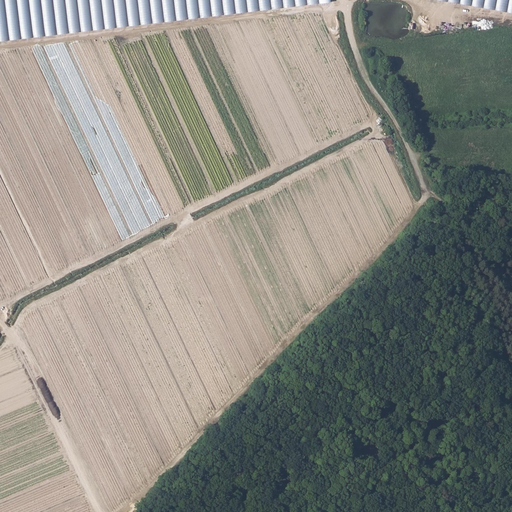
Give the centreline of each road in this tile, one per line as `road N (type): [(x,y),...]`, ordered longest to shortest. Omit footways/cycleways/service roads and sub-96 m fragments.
road 1 (track): [(0,324),(97,511)]
road 2 (track): [(426,191),(365,81),(343,0)]
road 3 (unknown): [(426,191),(511,277)]
